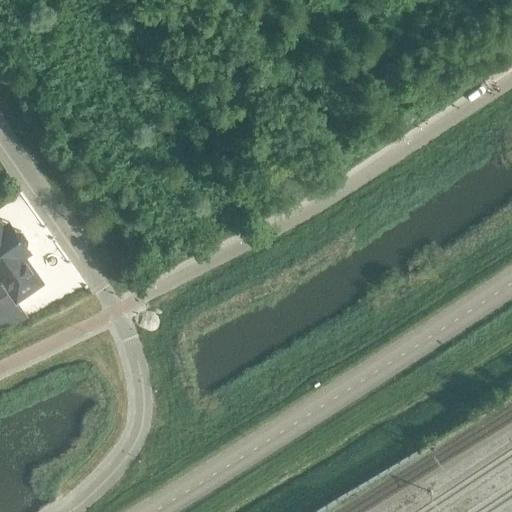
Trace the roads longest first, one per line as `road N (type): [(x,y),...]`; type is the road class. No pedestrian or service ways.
road 1 (unclassified): [(115,312),(136,360),(142,422),(124,459),(71,511)]
road 2 (residential): [(0,132),(115,312)]
